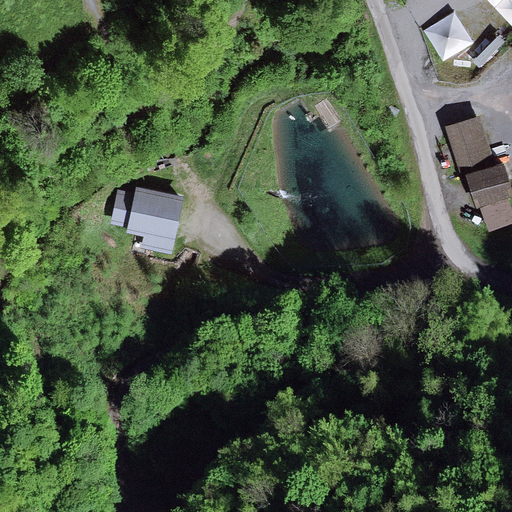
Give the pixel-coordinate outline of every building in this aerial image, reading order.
[(511,0),(495,0),(511,18),(511,0)] [(429,26),(448,57),(479,39),(460,7),(429,26)] [(479,116),(446,126),(458,168),(491,158),(479,116)] [(511,192),(506,167),(470,176),(478,207),(511,198),(511,192)] [(135,195),(119,191),(111,225),(129,229),(128,234),(144,237),(142,248),(172,255),(185,197),(136,187),(135,195)]
